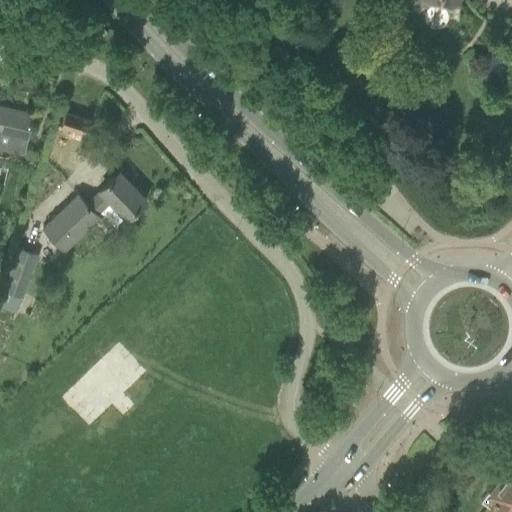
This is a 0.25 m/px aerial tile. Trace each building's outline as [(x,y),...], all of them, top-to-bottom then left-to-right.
[(0,146),(23,151),(32,113),(0,105),(0,146)] [(86,133),(90,118),(65,110),(60,125),(86,133)] [(96,212),(99,209),(114,225),(124,215),(125,216),(146,197),(119,169),(99,189),(86,202),(77,192),(42,225),(65,248),(99,215),(96,212)] [(0,291),(0,304),(15,310),(37,252),(17,245),(0,291)] [(511,511),(511,466),(491,493),(488,490),(480,499),(489,506),(484,511),(511,511)]
